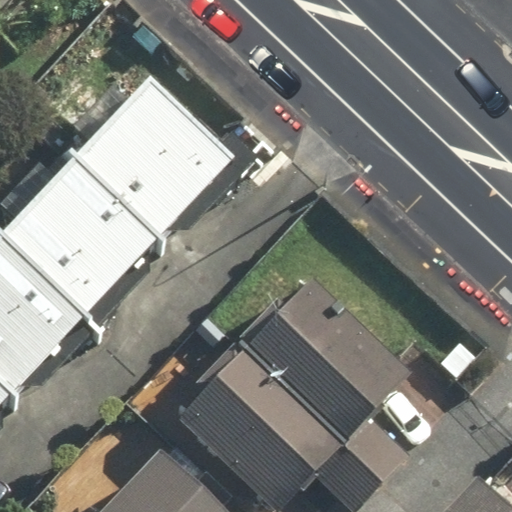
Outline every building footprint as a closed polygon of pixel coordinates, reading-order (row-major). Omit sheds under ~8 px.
[(103,161),(188,240),(263,161),(177,81),(103,161)] [(27,243),(112,322),(188,240),(103,161),(27,243)] [(0,271),(0,355),(44,396),(112,322),(27,243),(0,271)] [(266,353),(366,445),(431,375),(332,282),(266,353)] [(303,511),(366,445),(266,353),(198,427),(289,511),(303,511)] [(0,442),(44,396),(0,355),(0,442)] [(265,511),(189,440),(121,511),(265,511)] [(511,511),(511,488),(491,470),(453,511),(511,511)]
